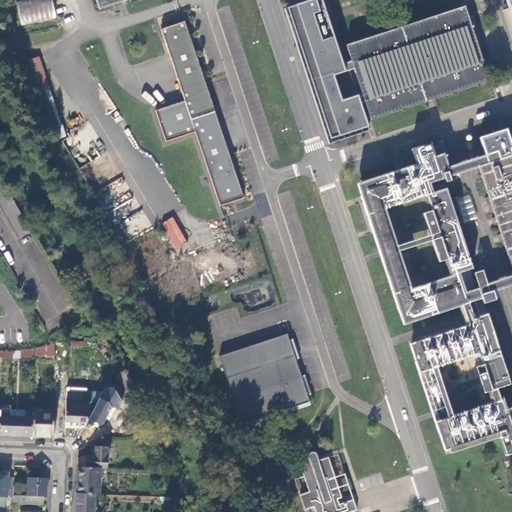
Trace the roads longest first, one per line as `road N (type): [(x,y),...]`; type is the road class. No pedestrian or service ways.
road 1 (unclassified): [(320,163),(433,511)]
road 2 (residential): [(320,163),(511,100)]
road 3 (unclassified): [(268,0),(320,163)]
